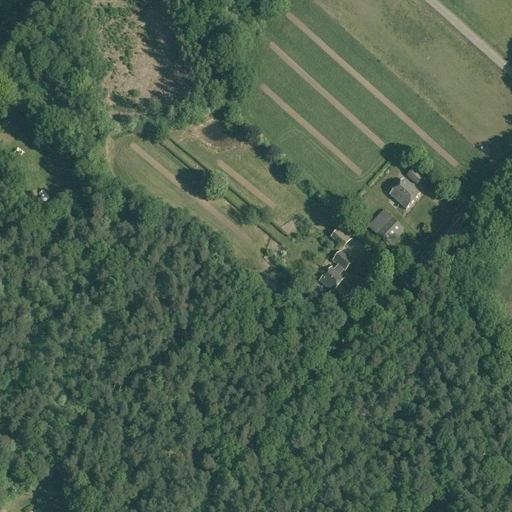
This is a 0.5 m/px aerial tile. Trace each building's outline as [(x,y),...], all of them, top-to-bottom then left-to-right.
[(43,152),(51,159),(55,154),(46,148),(43,152)] [(407,176),(416,185),(422,180),(412,171),(407,176)] [(390,196),(406,211),(420,195),(403,181),(390,196)] [(368,228),(390,249),(406,233),(384,211),(368,228)] [(333,240),(341,246),(346,241),(338,234),(333,240)] [(320,282),(332,293),(344,280),(339,275),(343,271),(345,273),(350,267),(350,266),(353,263),(340,252),(331,262),(336,267),(334,270),(331,268),(320,282)] [(341,304),(354,295),(349,289),(337,298),(341,304)] [(269,300),(278,307),(283,301),(273,294),(269,300)]
